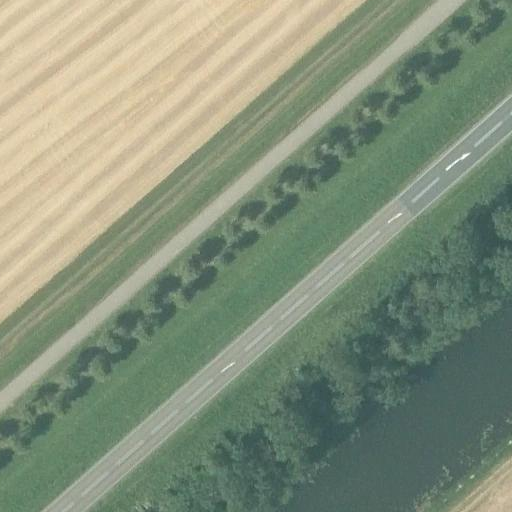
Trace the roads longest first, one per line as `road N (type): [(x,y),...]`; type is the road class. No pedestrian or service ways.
road 1 (unclassified): [(0,401),(451,0)]
road 2 (trunk): [(67,511),(511,117)]
